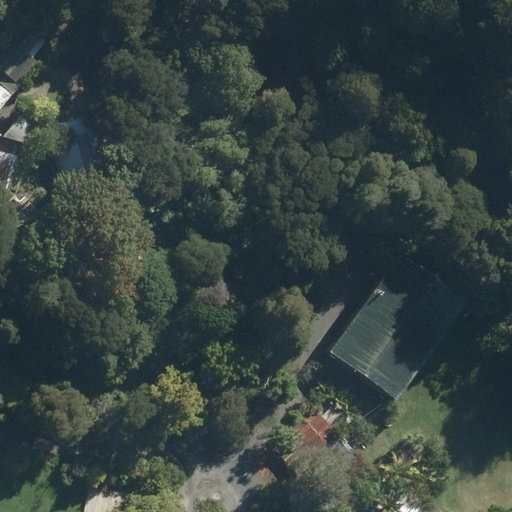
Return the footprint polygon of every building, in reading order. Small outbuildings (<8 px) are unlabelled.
[(37,57),(21,44),(3,65),(18,79),(37,57)] [(51,126),(63,174),(85,169),(89,187),(110,182),(94,116),(51,126)] [(21,158),(0,152),(0,168),(17,173),(21,158)] [(392,253),(317,357),(383,404),(458,301),(392,253)] [(357,420),(329,391),(283,435),(295,447),(283,458),(296,473),(301,469),(334,503),(370,469),(340,437),(357,420)] [(430,511),(412,482),(385,498),(393,511),(430,511)]
